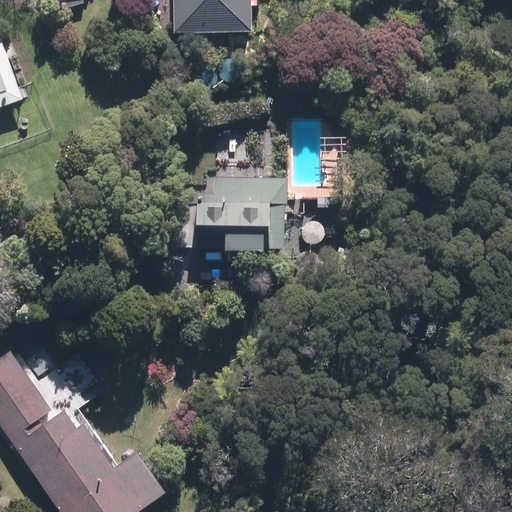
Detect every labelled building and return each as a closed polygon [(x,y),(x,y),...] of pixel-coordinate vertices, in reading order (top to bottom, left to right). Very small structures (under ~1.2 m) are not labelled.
[(172,0),(173,38),(249,37),(248,0),(172,0)] [(0,47),(0,112),(22,104),(1,47),(0,47)] [(282,257),(286,185),(213,181),(212,198),(199,197),(196,254),(223,255),(223,260),(260,263),(261,258),(267,258),(267,256),(282,257)] [(335,209),(335,202),(315,201),(315,212),(327,212),(327,209),(335,209)] [(9,356),(0,361),(0,432),(54,511),(149,511),(165,502),(136,460),(112,476),(82,432),(75,436),(63,419),(42,434),(37,426),(50,417),(9,356)]
